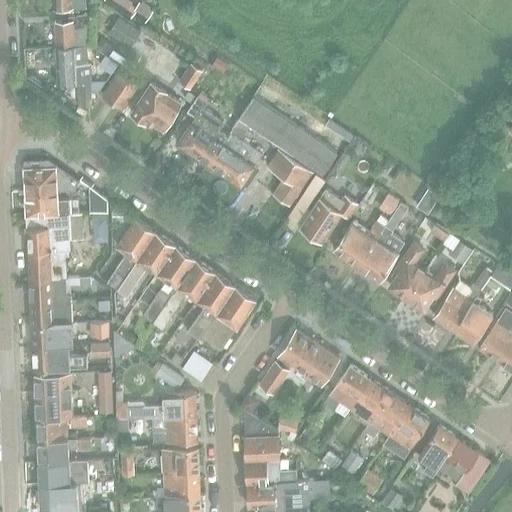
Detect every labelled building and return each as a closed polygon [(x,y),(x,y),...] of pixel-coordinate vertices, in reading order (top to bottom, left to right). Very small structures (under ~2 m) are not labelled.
[(107,0),(107,1),(124,13),(132,1),(130,0),(107,0)] [(131,13),(145,22),(153,11),(139,1),(131,13)] [(89,45),(87,12),(77,13),(77,12),(58,14),(58,22),(54,22),(55,46),(85,45),(89,45)] [(107,32),(129,47),(140,30),(118,15),(107,32)] [(95,45),(109,55),(115,47),(100,37),(95,45)] [(88,63),(86,63),(85,45),(55,46),(57,84),(78,83),(79,106),(90,106),(88,63)] [(190,87),(201,71),(191,64),(180,80),(190,87)] [(336,151),(212,68),(197,89),(200,91),(209,97),(239,117),(250,125),(259,131),(256,135),(278,149),(279,148),(280,145),(321,173),(336,151)] [(121,107),(137,83),(118,70),(101,94),(121,107)] [(162,128),(180,102),(150,82),(130,111),(145,122),(148,118),(162,128)] [(206,101),(209,97),(200,91),(196,96),(191,103),(186,111),(194,116),(177,142),(207,163),(230,127),(202,109),(207,102),(206,101)] [(188,91),(183,98),(191,103),(196,96),(188,91)] [(231,128),(239,117),(209,97),(206,101),(207,102),(202,109),(230,127),(231,128)] [(240,139),(250,125),(239,117),(231,128),(230,127),(207,163),(240,185),(262,153),(240,139)] [(328,119),(325,124),(349,141),(353,135),(328,119)] [(290,205),(292,201),(313,171),(279,148),(278,149),(267,165),(285,177),(274,194),(290,205)] [(73,187),(77,182),(79,178),(57,163),(56,165),(42,166),(41,161),(37,157),(28,158),(23,163),(25,190),(57,189),(56,174),(73,187)] [(325,188),(310,210),(306,207),(324,180),(315,174),(287,216),(300,224),(300,225),(322,240),(340,212),(349,218),(350,215),(353,212),(358,204),(359,202),(369,187),(359,180),(348,197),(344,195),(341,199),(325,188)] [(90,211),(108,210),(107,198),(90,185),(90,211)] [(69,198),(65,198),(57,198),(57,189),(25,190),(26,214),(69,212),(69,198)] [(502,233),(511,219),(478,200),(469,215),(502,233)] [(384,241),(408,205),(401,201),(385,224),(358,264),(379,278),(398,250),(384,241)] [(358,204),(353,212),(361,217),(368,208),(359,202),(358,204)] [(428,206),(419,216),(428,224),(437,213),(428,206)] [(124,208),(111,208),(111,221),(124,221),(124,208)] [(71,250),(71,238),(84,238),(83,211),(69,212),(26,214),(29,279),(61,277),(61,276),(68,275),(67,254),(70,254),(69,250),(71,250)] [(117,288),(125,276),(156,230),(136,217),(117,244),(127,251),(107,281),(117,288)] [(358,264),(385,224),(377,218),(368,231),(353,220),(334,248),(358,264)] [(443,241),(449,232),(435,222),(429,231),(443,241)] [(157,271),(175,244),(156,230),(125,276),(135,282),(147,264),(157,271)] [(457,240),(459,238),(449,232),(443,241),(443,242),(451,247),(448,253),(462,263),(471,249),(457,240)] [(406,297),(424,271),(413,264),(413,262),(422,248),(414,242),(398,265),(397,265),(392,272),(397,274),(389,286),(406,297)] [(152,321),(195,257),(175,244),(157,271),(167,278),(142,314),(152,321)] [(197,299),(215,271),(195,257),(152,321),(163,328),(183,298),(186,300),(190,294),(197,299)] [(424,271),(406,297),(423,309),(431,297),(435,300),(440,293),(438,292),(454,269),(445,263),(436,277),(434,277),(424,271)] [(510,288),(511,284),(511,274),(497,264),(492,271),(492,272),(490,275),(510,288)] [(492,272),(492,271),(485,266),(473,283),(472,283),(470,287),(459,279),(434,316),(453,329),(476,295),(478,292),(490,275),(492,272)] [(199,338),(201,335),(235,284),(215,271),(197,299),(205,304),(188,330),(199,338)] [(72,299),(71,285),(79,285),(78,276),(68,276),(68,275),(61,276),(61,277),(29,279),(30,301),(72,299)] [(91,276),(78,276),(79,285),(91,284),(91,276)] [(235,284),(201,335),(222,349),(237,326),(256,299),(235,284)] [(476,295),(453,329),(473,343),(493,313),(477,303),(480,298),(476,295)] [(73,321),(72,299),(30,301),(31,323),(67,321),(73,321)] [(109,299),(98,300),(98,309),(109,309),(109,299)] [(499,360),(511,340),(511,310),(506,307),(479,347),(499,360)] [(107,318),(95,319),(96,335),(108,335),(107,318)] [(64,321),(31,323),(32,344),(69,343),(85,342),(85,335),(85,330),(85,326),(84,323),(85,320),(73,321),(67,321),(64,321)] [(135,342),(112,326),(113,353),(135,342)] [(296,326),(277,353),(288,361),(320,383),(340,356),(296,326)] [(511,368),(511,340),(499,360),(511,368)] [(91,357),(110,356),(109,341),(90,342),(91,357)] [(69,343),(32,344),(33,367),(87,365),(86,353),(69,354),(69,343)] [(194,351),(183,368),(200,380),(211,363),(194,351)] [(170,359),(178,365),(183,358),(175,352),(170,359)] [(261,377),(258,382),(273,392),(289,367),(274,357),(261,377)] [(160,361),(151,374),(172,387),(180,375),(160,361)] [(350,407),(370,377),(350,364),(325,401),(335,408),(340,400),(350,407)] [(76,394),(76,393),(76,389),(71,389),(71,371),(33,373),(35,417),(67,416),(70,416),(70,415),(72,415),(72,395),(76,394)] [(111,388),(111,371),(98,371),(99,388),(111,388)] [(367,425),(390,390),(370,377),(350,407),(359,414),(357,418),(367,424),(367,425)] [(111,388),(99,388),(100,414),(112,413),(111,388)] [(128,400),(122,401),(122,388),(117,388),(117,417),(128,417),(128,406),(128,400)] [(390,434),(410,404),(390,390),(367,425),(367,424),(364,429),(373,435),(379,427),(390,434)] [(128,417),(153,416),(196,415),(195,391),(158,392),(159,404),(128,406),(128,417)] [(248,393),(240,404),(251,412),(259,401),(248,393)] [(403,457),(410,448),(430,418),(410,404),(390,434),(383,443),(403,457)] [(280,457),(278,428),(278,427),(271,426),(243,407),(246,459),(280,457)] [(70,415),(70,416),(71,426),(86,425),(86,415),(72,416),(72,415),(70,415)] [(153,416),(153,427),(154,441),(198,439),(196,415),(153,416)] [(68,433),(67,416),(35,417),(36,439),(76,437),(76,433),(68,433)] [(117,417),(118,430),(128,429),(128,417),(117,417)] [(280,417),(278,427),(278,428),(296,433),(299,423),(280,417)] [(442,469),(462,440),(440,424),(420,453),(432,461),(425,470),(433,475),(439,467),(442,469)] [(304,428),(298,436),(306,442),(312,433),(304,428)] [(90,438),(76,439),(76,437),(36,439),(37,461),(77,459),(76,450),(91,449),(90,438)] [(462,440),(442,469),(457,479),(465,484),(484,456),(476,450),(477,450),(462,440)] [(164,473),(199,471),(198,447),(163,449),(164,473)] [(334,469),(341,458),(329,449),(321,460),(334,469)] [(120,451),(121,473),(134,473),(133,457),(136,457),(136,452),(133,452),(133,450),(120,451)] [(349,477),(363,457),(353,450),(339,470),(349,477)] [(247,481),(281,480),(280,457),(246,459),(247,481)] [(38,483),(88,481),(87,458),(77,459),(37,461),(38,483)] [(112,469),(98,469),(98,480),(112,480),(112,469)] [(357,482),(377,495),(382,486),(374,481),(377,478),(365,470),(357,482)] [(158,497),(200,495),(199,471),(164,473),(165,486),(157,486),(158,497)] [(281,480),(247,481),(248,505),(273,504),(273,511),(301,511),(302,502),(302,500),(301,496),(301,490),(313,489),(313,487),(333,486),(333,480),(313,479),(313,478),(295,479),(281,480)] [(88,481),(38,483),(39,511),(66,511),(66,507),(71,507),(70,489),(74,488),(74,490),(79,490),(79,497),(94,497),(93,481),(88,481)] [(390,487),(381,500),(392,507),(401,494),(390,487)] [(158,503),(166,502),(166,511),(201,511),(200,495),(158,497),(158,503)]
